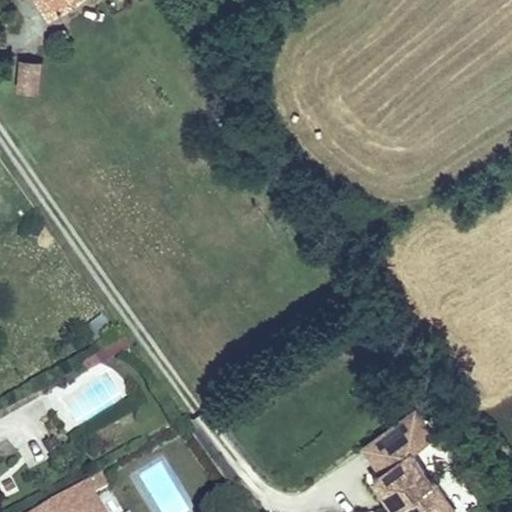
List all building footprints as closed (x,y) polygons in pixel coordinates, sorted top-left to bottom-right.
[(22,0),(42,30),(89,0),(22,0)] [(39,65),(22,65),(21,92),(39,92),(39,65)] [(439,511),(458,499),(435,468),(433,470),(412,441),(434,425),(415,399),(390,417),(409,443),(384,461),(375,467),(397,497),(399,495),(411,511),(439,511)] [(365,435),(384,461),(409,443),(390,417),(365,435)] [(111,511),(101,495),(115,486),(105,471),(41,511),(111,511)] [(230,499),(236,511),(261,511),(246,489),(230,499)]
